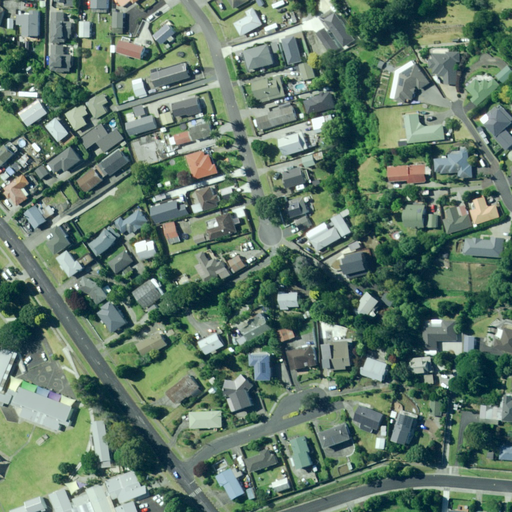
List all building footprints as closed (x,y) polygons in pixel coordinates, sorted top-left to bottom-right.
[(231,0),(236,8),(251,0),(231,0)] [(263,25),(265,24),(261,16),(256,7),(248,11),(250,15),(249,16),(240,21),(239,22),(236,23),(243,35),(260,26),(263,25)] [(41,16),(41,10),(32,10),(32,14),(25,13),(25,14),(18,14),(18,15),(18,16),(18,24),(21,24),(24,24),(24,35),(34,35),(41,35),(41,16)] [(65,16),(66,15),(66,12),(53,11),(53,16),(53,20),(52,20),(52,38),(53,38),(52,42),(61,43),(61,41),(66,41),(66,37),(71,37),(72,33),(73,33),(73,31),(74,21),(73,21),(66,21),(66,17),(65,17),(65,16)] [(115,11),(115,33),(125,33),(125,27),(126,27),(126,16),(126,11),(115,11)] [(92,36),(92,21),(81,21),(81,36),(92,36)] [(174,35),(178,31),(171,23),(156,35),(164,44),(170,39),(171,39),(173,41),(176,38),(174,36),(174,35)] [(146,47),(122,40),(119,53),(142,60),(146,47)] [(282,52),(279,41),(273,43),(276,54),(282,52)] [(65,51),(65,47),(65,45),(53,44),(52,53),(51,65),(51,70),(56,70),(56,71),(66,72),(66,71),(70,71),(71,71),(71,67),(73,67),(73,65),(74,54),(72,54),(71,54),(68,53),(67,54),(65,54),(65,52),(66,52),(66,51),(65,51)] [(243,51),(248,71),(274,64),(268,44),(243,51)] [(463,51),(462,51),(450,51),(450,52),(450,53),(436,52),(436,58),(432,58),(432,64),(432,68),(435,68),(435,74),(440,74),(440,76),(441,76),(446,76),(445,84),(456,84),(458,84),(459,61),(463,61),(463,53),(463,52),(463,51)] [(399,100),(408,102),(409,98),(415,99),(416,93),(417,93),(419,87),(417,87),(420,86),(422,89),(432,83),(430,78),(420,63),(420,64),(417,60),(401,70),(395,98),(399,99),(399,100)] [(305,80),(307,80),(317,77),(313,61),(301,64),(305,80)] [(192,77),(190,70),(188,63),(153,74),(157,87),(192,77)] [(505,83),(511,77),(511,65),(510,66),(503,71),(499,75),(505,83)] [(287,95),(286,92),(285,85),(282,75),(276,77),(276,79),(272,81),(271,77),(255,82),(259,97),(259,99),(263,98),(264,102),(273,100),(272,99),(287,95)] [(142,95),(143,97),(148,95),(143,78),(133,81),(133,82),(134,83),(138,96),(142,95)] [(479,106),(503,85),(497,78),(493,81),(492,82),(490,80),(488,78),(484,82),(480,78),(469,88),(472,91),(475,95),(476,96),(473,99),(478,104),(479,106)] [(306,93),(309,103),(320,100),(316,90),(306,93)] [(104,105),(109,102),(104,92),(87,102),(97,119),(108,112),(104,105)] [(201,117),(204,116),(205,116),(204,112),(203,112),(199,96),(198,97),(198,94),(186,98),(186,100),(174,103),(176,110),(178,117),(189,114),(189,115),(191,114),(191,115),(200,113),(201,117)] [(49,102),(47,103),(44,105),(41,99),(34,104),(20,113),(28,126),(37,120),(48,113),(49,113),(49,111),(52,109),(55,114),(63,109),(59,102),(52,107),(49,102)] [(84,116),(89,114),(84,105),(80,107),(79,107),(67,114),(76,129),(76,130),(88,124),(84,116)] [(298,119),(295,108),(294,105),(283,108),(271,112),(271,114),(258,117),(262,130),(298,119)] [(147,115),(144,106),(135,108),(137,117),(147,115)] [(511,112),(506,106),(504,108),(504,109),(503,108),(502,109),(500,107),(499,106),(493,112),(492,113),(484,120),(498,135),(496,137),(508,150),(511,146),(511,133),(508,129),(511,125),(511,112)] [(165,124),(175,121),(172,111),(162,114),(165,124)] [(428,126),(427,125),(423,122),(422,113),(420,114),(408,115),(411,143),(436,140),(446,139),(444,124),(441,125),(432,125),(428,126)] [(335,120),(335,119),(333,114),(315,119),(318,132),(328,130),(326,125),(329,124),(328,122),(335,120)] [(76,137),(72,132),(60,115),(46,126),(61,144),(62,143),(65,146),(76,138),(76,137)] [(158,128),(155,116),(128,124),(132,136),(158,128)] [(216,134),(215,131),(211,121),(210,122),(192,128),(196,140),(216,134)] [(111,135),(104,125),(82,139),(88,149),(98,142),(105,153),(126,139),(120,129),(111,135)] [(179,145),(194,140),(190,130),(176,135),(179,145)] [(306,132),(305,132),(302,133),(302,132),(297,134),(296,131),(289,133),(290,136),(283,138),(288,156),(308,150),(307,149),(311,148),(307,136),(306,132)] [(164,135),(168,152),(174,151),(169,134),(164,135)] [(21,152),(14,143),(11,141),(9,143),(9,144),(0,152),(0,169),(10,161),(18,154),(21,152)] [(41,149),(36,143),(33,145),(38,151),(41,149)] [(66,172),(70,169),(84,160),(74,146),(49,164),(54,170),(56,174),(64,168),(66,172)] [(98,165),(106,176),(110,173),(111,175),(123,167),(131,161),(123,149),(103,163),(102,162),(101,163),(98,165)] [(475,177),(475,176),(474,164),(472,165),(472,163),(471,151),(468,149),(465,149),(463,152),(463,153),(452,154),(453,157),(448,158),(448,155),(444,155),(445,158),(440,158),(438,158),(439,172),(444,171),(445,173),(451,173),(453,173),(457,173),(461,172),(462,174),(462,176),(462,178),(474,177),(475,177)] [(221,173),(219,164),(216,165),(213,156),(213,154),(212,154),(211,151),(208,152),(207,150),(203,151),(190,155),(191,158),(198,180),(221,173)] [(316,161),(324,158),(325,158),(323,151),(304,157),(307,166),(307,167),(317,164),(316,161)] [(27,154),(20,161),(25,167),(29,164),(27,162),(31,158),(27,154)] [(428,180),(427,167),(427,164),(426,164),(416,165),(394,166),(394,180),(395,181),(411,180),(411,183),(426,182),(428,180)] [(51,173),(50,172),(45,165),(39,169),(37,171),(42,179),(51,173)] [(103,178),(106,176),(98,165),(94,168),(95,168),(77,180),(86,193),(95,186),(105,180),(103,178)] [(311,179),(310,176),(308,169),(304,170),(303,167),(300,168),(285,172),(287,177),(286,178),(288,188),(308,183),(308,180),(311,179)] [(31,184),(32,184),(33,183),(27,174),(7,188),(9,191),(7,192),(10,196),(12,199),(14,198),(19,205),(20,206),(31,198),(29,196),(33,193),(32,191),(35,190),(34,189),(33,187),(31,184)] [(0,182),(3,185),(10,178),(7,175),(0,181),(0,182)] [(189,192),(189,190),(187,185),(178,188),(178,189),(168,192),(170,197),(180,194),(180,195),(189,192)] [(220,194),(219,195),(216,195),(213,186),(198,191),(202,203),(194,205),(195,209),(196,210),(197,213),(205,210),(205,211),(220,206),(218,202),(222,201),(220,194)] [(285,190),(276,192),(277,198),(287,195),(285,190)] [(498,204),(497,205),(492,206),(491,205),(490,205),(487,197),(486,197),(476,200),(477,202),(479,208),(474,210),(479,225),(503,217),(498,204)] [(309,212),(307,204),(306,204),(305,200),(301,201),(301,200),(295,202),(295,200),(288,202),(293,218),(306,214),(306,213),(309,212)] [(49,218),(54,215),(57,213),(52,205),(45,210),(40,203),(38,205),(39,206),(28,214),(38,229),(50,221),(49,218)] [(429,218),(429,207),(429,204),(426,204),(416,205),(410,205),(410,225),(410,228),(415,227),(416,227),(416,229),(421,229),(421,226),(422,226),(422,228),(424,228),(429,228),(429,227),(431,227),(440,227),(440,216),(440,214),(431,214),(431,218),(429,218)] [(451,234),(475,226),(471,214),(470,214),(466,205),(459,207),(459,206),(458,206),(448,210),(451,218),(446,219),(451,234)] [(143,226),(149,221),(139,206),(131,211),(132,214),(124,220),(122,217),(120,218),(119,216),(112,220),(113,222),(115,224),(122,234),(128,230),(131,234),(135,231),(136,232),(139,230),(143,227),(143,226)] [(350,214),(348,210),(347,209),(340,212),(342,217),(345,216),(350,214)] [(235,219),(233,214),(233,212),(218,217),(219,222),(217,222),(216,225),(217,227),(208,230),(209,235),(206,236),(205,234),(199,236),(195,237),(197,244),(211,239),(211,240),(238,232),(236,224),(241,223),(240,217),(235,219)] [(37,231),(25,215),(20,219),(29,232),(27,233),(29,236),(37,231)] [(97,225),(92,216),(79,223),(83,233),(97,225)] [(297,224),(301,231),(312,226),(307,216),(296,221),(297,224)] [(394,225),(391,221),(385,226),(387,230),(394,225)] [(169,239),(179,237),(176,222),(169,223),(169,222),(166,223),(166,224),(165,224),(169,239)] [(319,250),(327,246),(342,238),(343,239),(346,237),(345,235),(351,232),(346,223),(337,228),(336,227),(334,229),(325,233),(312,241),(317,251),(319,250)] [(74,243),(70,237),(61,225),(53,230),(53,231),(58,237),(49,243),(57,255),(74,243)] [(89,245),(97,256),(110,247),(111,246),(120,235),(109,226),(100,237),(89,245)] [(363,248),(371,244),(366,235),(358,240),(363,248)] [(506,239),(493,238),(493,241),(464,238),(463,255),(505,258),(506,239)] [(137,244),(142,260),(159,255),(155,241),(149,243),(148,241),(137,244)] [(361,262),(355,256),(348,249),(337,259),(339,262),(338,263),(343,269),(345,268),(355,278),(366,267),(365,266),(361,262)] [(79,262),(78,261),(71,250),(60,258),(64,265),(63,266),(66,270),(67,269),(73,277),(87,268),(86,267),(81,260),(79,262)] [(129,265),(134,261),(126,250),(108,263),(115,274),(129,265)] [(212,261),(208,252),(207,251),(199,255),(203,263),(208,274),(202,276),(205,283),(219,276),(218,274),(217,271),(227,267),(224,261),(220,262),(218,258),(212,261)] [(125,276),(133,270),(130,266),(123,272),(125,276)] [(230,274),(238,270),(236,266),(228,270),(228,269),(220,274),(223,279),(231,275),(230,274)] [(104,287),(101,284),(86,277),(82,286),(80,289),(88,292),(89,293),(91,294),(99,305),(110,297),(109,295),(104,287)] [(379,284),(386,290),(391,285),(383,278),(379,282),(379,284)] [(134,293),(145,309),(163,296),(163,295),(165,293),(155,279),(153,281),(153,280),(134,293)] [(181,286),(178,287),(182,293),(194,287),(191,280),(187,282),(181,286)] [(394,299),(384,291),(378,300),(387,308),(394,299)] [(288,294),(288,292),(283,292),(283,293),(282,293),(282,308),(282,309),(285,309),(289,309),(290,309),(290,307),(302,307),(302,293),(301,292),(293,292),(293,294),(288,294)] [(379,302),(379,301),(368,292),(363,298),(360,302),(351,310),(362,320),(363,319),(366,316),(366,317),(367,318),(369,318),(370,316),(368,314),(367,314),(373,308),(379,302)] [(122,313),(119,310),(113,301),(103,308),(105,310),(99,313),(103,318),(104,320),(103,321),(105,324),(106,323),(113,333),(128,323),(128,322),(123,315),(122,313)] [(160,309),(155,304),(148,310),(152,315),(160,309)] [(305,319),(317,314),(315,311),(311,312),(311,311),(306,313),(306,314),(303,315),(305,319)] [(268,317),(267,317),(264,319),(263,317),(252,322),(253,325),(244,329),(249,338),(250,337),(252,341),(275,328),(268,317)] [(297,337),(294,328),(294,326),(288,328),(289,329),(278,332),(282,342),(297,337)] [(511,326),(508,326),(505,338),(500,337),(499,339),(497,347),(505,349),(505,350),(511,352),(511,351),(511,326)] [(160,333),(159,331),(152,335),(153,335),(153,337),(151,338),(140,344),(139,345),(146,357),(157,351),(169,344),(162,332),(160,333)] [(227,346),(221,334),(220,334),(219,333),(210,338),(209,336),(203,339),(204,342),(203,342),(210,355),(227,346)] [(466,334),(464,352),(475,353),(476,335),(466,334)] [(349,366),(353,366),(355,366),(353,341),(334,342),(334,344),(325,345),(326,359),(325,360),(325,369),(330,368),(330,371),(350,369),(349,366)] [(435,341),(424,341),(424,350),(435,350),(435,341)] [(312,367),(313,367),(319,366),(315,346),(290,351),(294,371),(307,368),(309,368),(308,363),(311,363),(312,367)] [(19,353),(18,353),(5,348),(0,361),(0,389),(1,390),(4,391),(19,353)] [(276,377),(276,364),(276,355),(256,355),(255,366),(261,366),(261,381),(276,381),(276,377)] [(437,360),(437,359),(436,356),(433,356),(433,355),(411,357),(413,384),(435,383),(435,373),(428,374),(428,371),(434,371),(434,362),(433,362),(433,360),(437,360)] [(389,369),(389,368),(390,364),(369,358),(367,367),(365,367),(362,374),(374,378),(374,379),(376,380),(377,380),(377,379),(383,381),(386,382),(387,378),(389,372),(390,372),(391,370),(389,369)] [(203,387),(195,377),(193,375),(182,384),(174,390),(171,394),(180,405),(191,396),(192,397),(196,395),(195,394),(203,387)] [(253,383),(246,376),(245,375),(240,380),(238,381),(236,381),(230,380),(228,390),(227,396),(229,396),(235,397),(230,399),(235,412),(240,410),(241,412),(256,406),(251,391),(256,385),(253,383)] [(404,392),(406,392),(406,384),(395,383),(395,395),(404,395),(404,393),(404,392)] [(25,409),(22,416),(58,431),(61,425),(59,424),(60,423),(68,426),(71,420),(68,420),(73,407),(23,387),(21,393),(12,389),(9,395),(3,393),(0,399),(3,400),(2,405),(5,406),(7,402),(25,409)] [(511,393),(510,393),(508,393),(508,396),(506,395),(506,401),(505,401),(504,406),(486,404),(484,404),(482,422),(501,424),(501,419),(505,419),(505,420),(511,420),(511,393)] [(444,415),(444,413),(445,399),(434,398),(432,414),(444,415)] [(375,408),(371,407),(364,404),(358,418),(357,419),(364,422),(362,428),(375,433),(377,427),(382,429),(388,413),(375,408)] [(224,419),(224,417),(224,411),(217,412),(211,412),(208,412),(206,412),(194,413),(194,414),(195,429),(215,428),(225,427),(224,419)] [(411,414),(404,412),(403,411),(401,418),(398,417),(397,423),(399,424),(395,439),(409,443),(413,431),(414,431),(415,428),(418,417),(419,416),(411,414)] [(110,446),(108,422),(108,420),(96,422),(98,436),(95,436),(96,447),(99,446),(101,468),(104,467),(113,466),(112,463),(112,461),(110,446)] [(352,439),(355,438),(349,422),(348,423),(335,427),(322,432),(323,434),(328,447),(339,444),(342,443),(352,439)] [(312,449),(310,443),(307,435),(293,440),(296,446),(298,454),(297,455),(297,456),(293,458),(295,466),(300,464),(301,468),(313,464),(315,463),(312,454),(311,450),(312,449)] [(389,438),(384,437),(380,437),(380,447),(388,448),(389,438)] [(511,459),(511,444),(503,444),(503,450),(502,459),(511,459)] [(277,454),(276,454),(274,455),(271,448),(263,451),(264,453),(249,458),(254,472),(280,462),(277,454)] [(240,470),(238,467),(235,469),(235,467),(228,471),(220,475),(220,476),(226,485),(228,484),(236,499),(248,492),(240,477),(241,476),(245,474),(246,474),(244,470),(243,471),(241,472),(240,470)] [(74,506),(68,490),(53,495),(54,498),(57,505),(59,511),(138,511),(135,502),(117,508),(118,511),(114,511),(109,497),(113,496),(114,500),(139,491),(135,481),(137,481),(134,472),(118,478),(108,481),(108,482),(111,491),(108,493),(104,484),(89,490),(90,494),(75,499),(77,505),(74,506)] [(283,480),(276,482),(279,491),(293,487),(290,477),(283,480)] [(249,489),(253,499),(258,497),(254,487),(250,489),(249,489)] [(40,511),(45,510),(45,511),(50,510),(44,497),(29,503),(31,506),(15,511),(40,511)]
